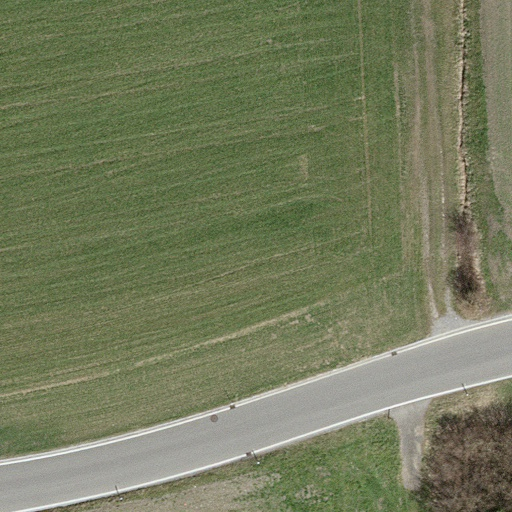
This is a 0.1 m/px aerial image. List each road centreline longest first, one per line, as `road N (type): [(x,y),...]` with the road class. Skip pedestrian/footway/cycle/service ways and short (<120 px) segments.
road 1 (tertiary): [(0,489),(154,458),(408,379),(511,356)]
road 2 (track): [(415,511),(408,379)]
